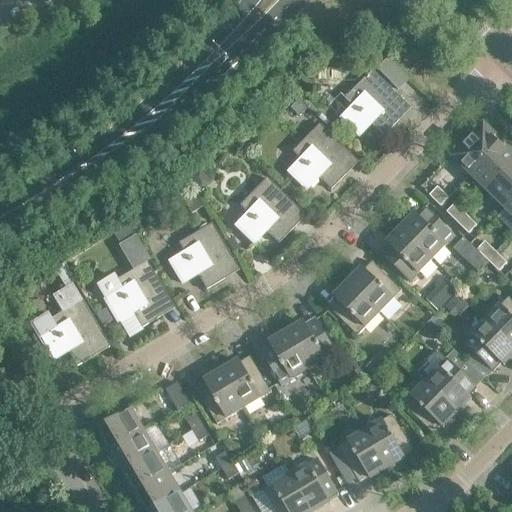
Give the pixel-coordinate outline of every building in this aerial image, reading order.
[(377,51),(369,59),(379,69),(387,60),(377,51)] [(387,61),(377,71),(398,91),(407,81),(387,61)] [(393,117),(405,105),(371,72),(344,99),(352,107),(340,119),(359,137),(371,125),(383,137),(398,122),(393,117)] [(296,102),(290,109),(298,117),(304,110),(296,102)] [(352,159),(319,126),(292,153),(300,161),(288,173),(306,191),(318,179),(331,191),(346,176),(341,171),(352,159)] [(453,158),(471,176),(500,147),(494,141),(496,138),(484,127),(453,158)] [(506,153),(500,147),(471,176),(488,193),(511,168),(511,154),(508,151),(506,153)] [(511,168),(488,193),(506,210),(511,202),(511,168)] [(200,173),(191,178),(199,191),(208,186),(200,173)] [(293,229),(288,224),(300,212),(266,179),(239,207),(247,214),(235,227),(254,244),(265,232),(278,245),(293,229)] [(449,199),(438,188),(429,196),(440,207),(449,199)] [(190,192),(179,199),(188,214),(199,208),(190,192)] [(455,205),(447,213),(458,224),(466,216),(455,205)] [(415,216),(401,230),(432,261),(454,238),(425,209),(417,217),(415,216)] [(477,226),(466,216),(458,224),(469,235),(477,226)] [(211,225),(180,243),(186,253),(169,263),(182,285),(197,276),(206,291),(224,280),(221,274),(235,265),(211,225)] [(127,228),(113,236),(118,245),(132,237),(127,228)] [(432,261),(401,230),(387,244),(389,246),(381,254),(410,283),(432,261)] [(464,243),(458,250),(467,259),(473,252),(464,243)] [(477,251),(488,262),(496,253),(485,243),(477,251)] [(507,264),(496,253),(488,262),(499,273),(507,264)] [(146,263),(116,281),(113,277),(98,286),(106,300),(105,301),(118,323),(132,314),(141,330),(160,319),(156,312),(170,304),(146,263)] [(362,270),(348,284),(380,315),(402,292),(372,263),(364,271),(362,270)] [(63,286),(73,279),(64,264),(54,271),(63,286)] [(446,281),(426,301),(437,312),(456,292),(446,281)] [(380,315),(348,284),(334,298),(336,300),(328,308),(358,337),(380,315)] [(106,342),(72,285),(52,297),(61,314),(49,321),(46,316),(31,324),(53,361),(67,353),(77,368),(95,357),(91,351),(106,342)] [(511,302),(508,299),(486,322),(511,346),(511,302)] [(304,323),(287,333),(309,371),(336,355),(315,319),(305,325),(304,323)] [(511,358),(511,346),(486,322),(464,344),(494,373),(502,365),(504,367),(511,358)] [(309,371),(287,333),(269,344),(271,346),(261,352),(282,387),(309,371)] [(417,375),(426,384),(457,415),(471,400),(469,398),(477,390),(439,353),(417,375)] [(239,362),(222,372),(244,410),(271,394),(250,358),(240,364),(239,362)] [(244,410),(222,372),(204,382),(206,384),(196,390),(217,426),(244,410)] [(190,405),(178,384),(166,391),(178,412),(190,405)] [(457,415),(426,384),(404,406),(433,435),(441,427),(443,429),(457,415)] [(106,442),(111,452),(145,432),(132,411),(99,431),(101,435),(99,436),(104,443),(106,442)] [(203,426),(196,415),(186,421),(192,432),(203,426)] [(392,416),(365,432),(388,470),(405,460),(404,458),(414,452),(392,416)] [(209,437),(203,426),(192,432),(199,443),(209,437)] [(157,453),(145,432),(111,452),(113,455),(111,456),(116,464),(118,463),(124,473),(157,453)] [(388,470),(365,432),(338,448),(359,484),(369,478),(370,480),(388,470)] [(169,473),(157,453),(124,473),(125,476),(124,477),(128,485),(130,484),(136,493),(169,473)] [(216,459),(222,470),(232,464),(226,453),(216,459)] [(318,460),(290,477),(311,511),(317,511),(330,504),(329,502),(339,496),(318,460)] [(246,462),(238,467),(243,475),(251,470),(246,462)] [(239,475),(232,464),(222,470),(229,481),(239,475)] [(151,511),(181,494),(169,473),(136,493),(138,496),(136,498),(140,505),(142,504),(146,511),(151,511)] [(311,511),(290,477),(263,493),(274,511),(311,511)] [(192,511),(181,494),(151,511),(192,511)] [(245,511),(252,508),(245,497),(235,503),(240,511),(245,511)]
